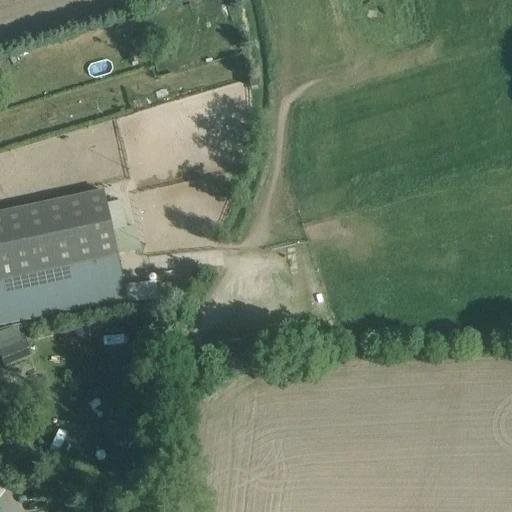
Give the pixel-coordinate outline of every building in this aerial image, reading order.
[(212,44),(225,35),(199,0),(191,0),(184,5),(212,44)] [(0,213),(0,279),(38,271),(97,259),(117,255),(112,231),(103,192),(0,213)] [(0,325),(123,305),(118,263),(39,277),(41,291),(0,299),(0,325)] [(17,328),(0,335),(0,356),(4,366),(32,355),(23,334),(20,336),(17,328)] [(66,485),(60,493),(80,507),(85,499),(66,485)]
